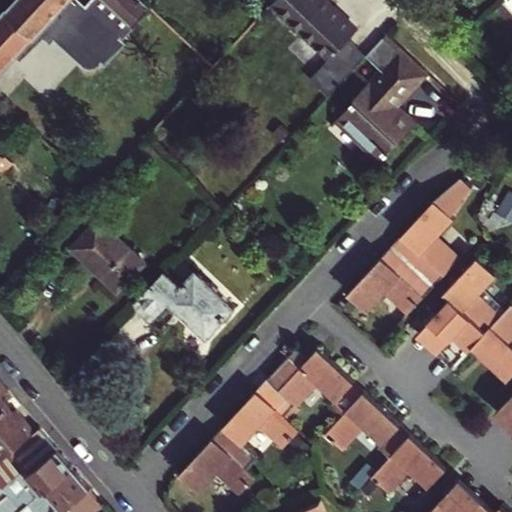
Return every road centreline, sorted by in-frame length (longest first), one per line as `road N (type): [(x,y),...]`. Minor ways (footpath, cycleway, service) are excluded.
road 1 (residential): [(127,490),(311,296)]
road 2 (residential): [(311,296),(421,175),(511,127)]
road 3 (residential): [(311,296),(490,467)]
road 4 (residential): [(0,339),(127,490)]
